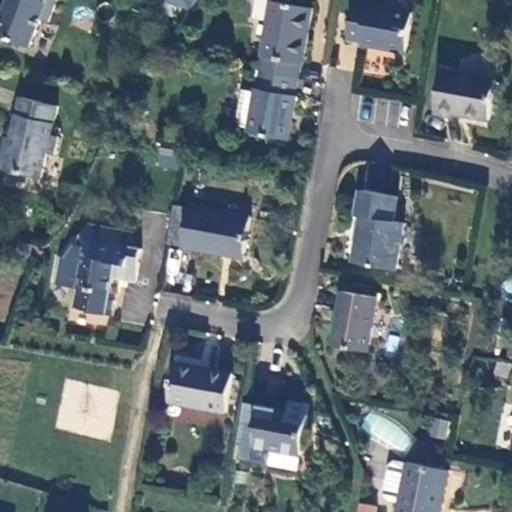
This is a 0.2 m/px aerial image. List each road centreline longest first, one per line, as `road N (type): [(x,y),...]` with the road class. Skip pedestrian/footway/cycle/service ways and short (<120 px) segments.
road 1 (residential): [(339,144),(295,335),(163,307)]
road 2 (residential): [(511,182),(428,155),(339,144)]
